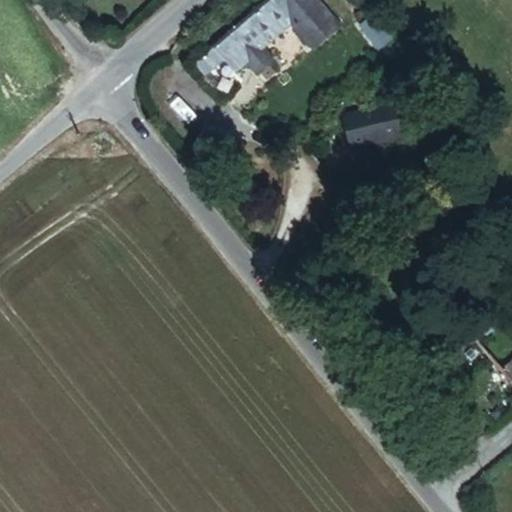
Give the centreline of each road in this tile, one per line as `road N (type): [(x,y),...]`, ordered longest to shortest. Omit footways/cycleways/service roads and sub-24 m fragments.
road 1 (unclassified): [(433,500),(103,82)]
road 2 (unclassified): [(0,170),(103,82)]
road 3 (unclassified): [(103,82),(198,0)]
